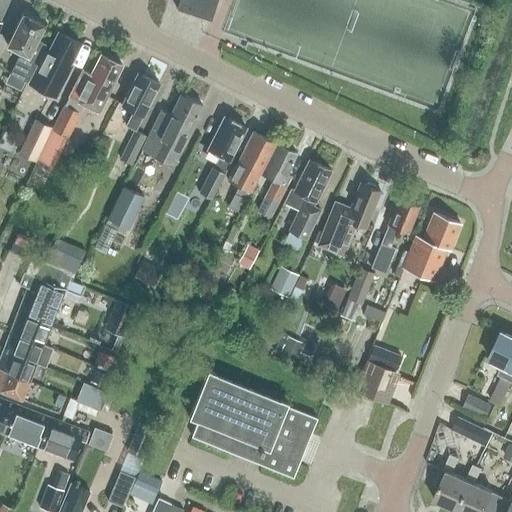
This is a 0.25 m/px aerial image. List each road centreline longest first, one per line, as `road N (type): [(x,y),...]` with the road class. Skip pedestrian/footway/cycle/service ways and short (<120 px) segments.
road 1 (residential): [(491,198),(127,26)]
road 2 (residential): [(389,511),(477,280)]
